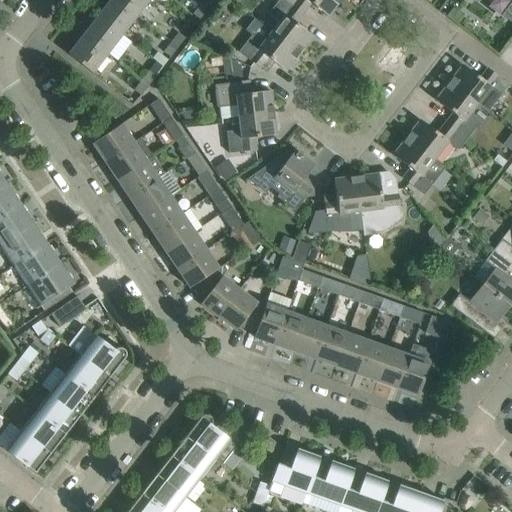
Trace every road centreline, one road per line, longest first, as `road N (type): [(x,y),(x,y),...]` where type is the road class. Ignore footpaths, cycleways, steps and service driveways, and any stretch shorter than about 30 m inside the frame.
road 1 (residential): [(190,352),(0,63)]
road 2 (residential): [(381,0),(303,103),(307,119),(339,144),(370,132),(431,52),(436,31)]
road 3 (residential): [(476,428),(443,445),(416,439),(214,369),(190,352)]
road 4 (residential): [(190,352),(67,511)]
